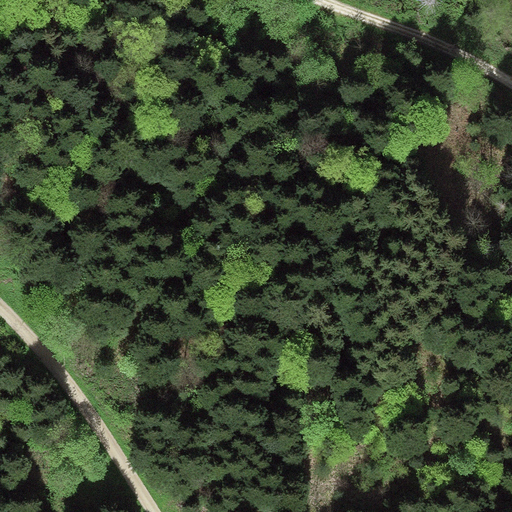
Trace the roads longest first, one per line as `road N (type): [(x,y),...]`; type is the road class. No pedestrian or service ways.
road 1 (track): [(153,511),(57,368),(0,308)]
road 2 (track): [(511,82),(324,0)]
